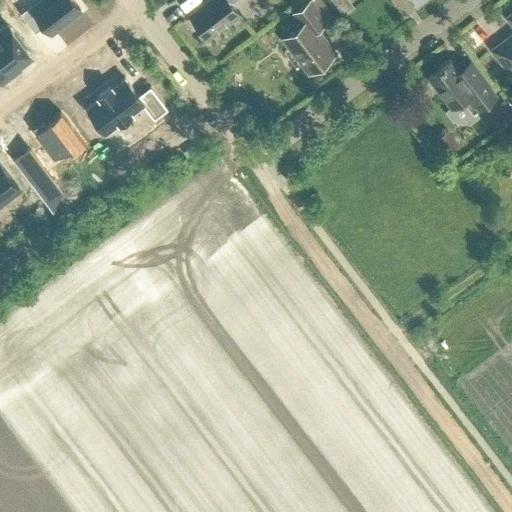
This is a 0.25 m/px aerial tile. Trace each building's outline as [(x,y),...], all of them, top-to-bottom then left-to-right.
[(19,10),(35,30),(44,23),(50,32),(81,7),(76,0),(36,0),(32,3),(31,1),(19,10)] [(230,1),(230,0),(204,0),(188,12),(206,36),(238,12),(230,1)] [(315,26),(325,18),(332,12),(322,0),(306,0),(294,9),(302,21),(283,35),(308,68),(332,49),(315,26)] [(349,0),(344,0),(337,6),(342,12),(353,4),(349,0)] [(509,71),(511,68),(511,9),(506,14),(511,22),(511,30),(491,47),(509,71)] [(31,54),(7,23),(0,28),(0,60),(9,71),(31,54)] [(450,104),(460,97),(465,92),(476,107),(483,102),(494,93),(482,77),(470,85),(458,69),(448,56),(439,63),(439,64),(427,74),(450,104)] [(0,77),(9,71),(0,60),(0,77)] [(103,129),(122,115),(140,101),(151,115),(163,106),(147,85),(135,93),(122,76),(109,85),(108,83),(102,87),(96,92),(97,94),(84,104),(103,129)] [(496,122),(511,110),(511,105),(505,96),(494,104),(495,106),(487,111),(496,122)] [(65,122),(31,148),(65,198),(100,174),(65,122)] [(0,203),(22,187),(0,157),(0,203)]
